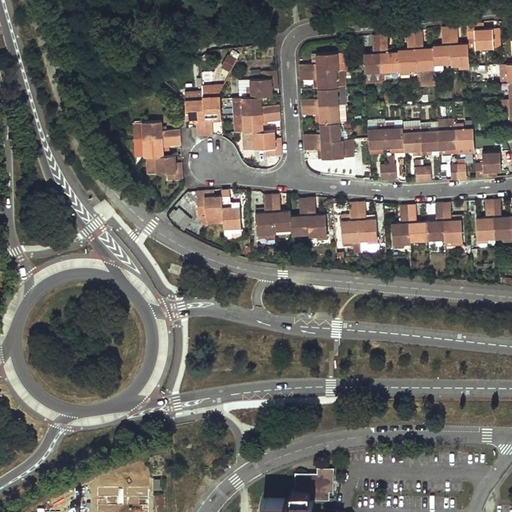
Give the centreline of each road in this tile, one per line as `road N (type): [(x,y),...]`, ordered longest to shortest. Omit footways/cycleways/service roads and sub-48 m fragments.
road 1 (secondary): [(120,409),(283,389),(511,390)]
road 2 (residential): [(34,0),(68,102),(108,183),(178,243),(270,273)]
road 3 (residential): [(511,6),(295,34),(286,52),(294,175)]
road 4 (residential): [(208,511),(252,469),(329,442),(409,432),(511,434)]
road 5 (secondary): [(138,289),(59,180),(1,0)]
road 6 (residential): [(270,273),(511,296)]
road 7 (secondary): [(511,348),(273,322)]
road 8 (residential): [(294,175),(313,184),(416,193),(511,185)]
road 9 (secondary): [(0,114),(5,219),(31,288)]
road 10 (secondary): [(273,322),(216,308),(154,311)]
